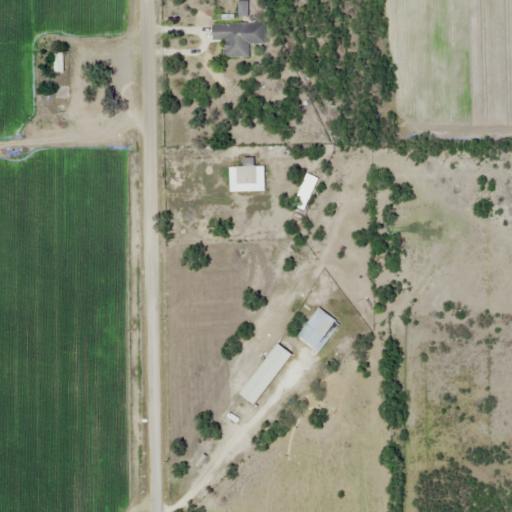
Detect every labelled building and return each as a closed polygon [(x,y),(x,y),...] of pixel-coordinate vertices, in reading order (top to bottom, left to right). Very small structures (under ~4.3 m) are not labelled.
[(212,24),(212,40),(224,40),(225,57),(248,57),(248,43),(264,43),(264,23),(212,24)] [(53,71),(63,71),(63,52),(53,52),(53,71)] [(339,326),(320,308),(297,333),(317,351),(339,326)] [(239,393),(254,404),(292,353),(277,342),(239,393)] [(218,444),(246,410),(238,403),(210,438),(218,444)]
